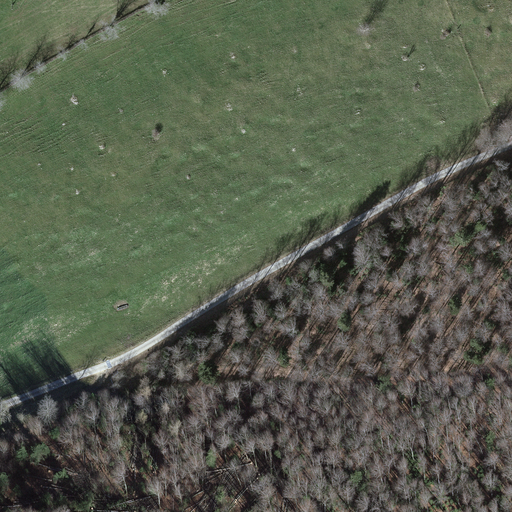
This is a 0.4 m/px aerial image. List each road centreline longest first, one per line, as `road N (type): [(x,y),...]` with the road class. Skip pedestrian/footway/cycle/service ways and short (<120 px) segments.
road 1 (unclassified): [(511,144),(372,211),(143,347),(0,405)]
road 2 (track): [(100,367),(117,377),(220,369),(511,389)]
road 3 (track): [(100,367),(90,388),(0,435)]
